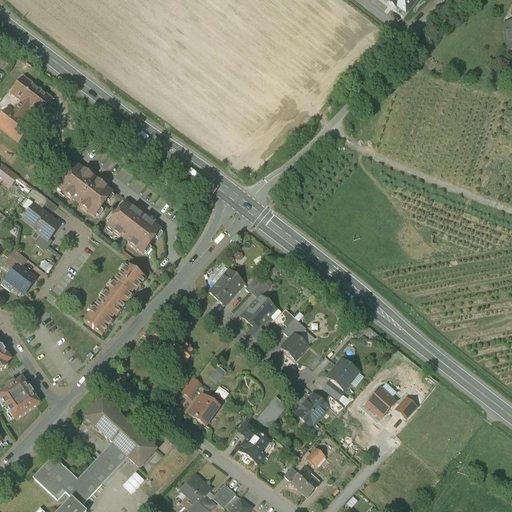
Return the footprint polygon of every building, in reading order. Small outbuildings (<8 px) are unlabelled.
[(387,0),(390,2),(395,7),(396,6),(405,14),(415,0),(387,0)] [(52,100),(23,78),(10,95),(21,104),(13,113),(22,120),(27,114),(30,116),(31,114),(38,119),(52,100)] [(13,113),(8,109),(0,119),(0,129),(18,144),(31,127),(22,120),(13,113)] [(18,179),(3,167),(0,171),(0,180),(10,188),(18,179)] [(106,189),(84,172),(83,173),(77,168),(59,190),(66,196),(65,196),(72,201),(81,208),(87,214),(88,213),(95,218),(112,195),(106,190),(106,189)] [(41,197),(32,190),(24,200),(33,207),(34,207),(41,212),(49,202),(41,197)] [(132,210),(125,205),(107,228),(114,233),(113,234),(120,239),(120,238),(130,245),(129,246),(136,251),(136,250),(143,255),(161,232),(154,227),(155,226),(132,209),(132,210)] [(41,212),(34,207),(33,207),(23,220),(36,230),(34,232),(48,243),(60,227),(41,212)] [(14,252),(5,264),(14,271),(17,267),(19,269),(26,261),(14,252)] [(19,269),(17,267),(14,271),(6,281),(13,287),(12,288),(12,289),(13,291),(18,295),(20,295),(21,295),(22,293),(24,295),(35,281),(32,279),(31,279),(26,275),(26,274),(19,269)] [(109,290),(107,292),(126,307),(146,281),(127,267),(125,269),(121,274),(113,285),(109,290)] [(228,273),(230,275),(225,280),(223,278),(210,293),(226,307),(234,298),(233,297),(237,292),(238,293),(243,287),(244,288),(245,287),(228,272),(228,273)] [(257,277),(247,289),(247,288),(246,289),(247,290),(245,291),(250,296),(251,295),(262,282),(257,277)] [(262,282),(251,295),(257,301),(260,298),(261,298),(269,289),(262,282)] [(126,307),(107,292),(105,295),(101,299),(93,310),(89,315),(83,323),(102,338),(126,307)] [(257,301),(242,318),(253,329),(257,333),(260,330),(271,317),(269,315),(274,310),(261,298),(260,298),(257,301)] [(286,329),(294,321),(285,312),(282,316),(285,319),(285,323),(282,326),(286,329)] [(286,329),(282,334),(290,341),(294,337),(298,340),(304,333),(306,331),(294,321),(286,329)] [(160,322),(145,339),(156,348),(170,332),(160,322)] [(260,330),(257,333),(253,329),(247,334),(257,343),(265,335),(260,330)] [(298,340),(294,337),(290,341),(282,350),(295,362),(307,349),(313,342),(304,333),(298,340)] [(194,354),(177,338),(165,351),(176,360),(183,367),(194,354)] [(0,345),(0,372),(8,367),(6,364),(11,361),(5,353),(2,347),(0,345)] [(176,360),(165,351),(158,359),(169,368),(176,360)] [(357,374),(342,362),(328,380),(330,382),(343,392),(357,374)] [(22,379),(14,384),(13,382),(5,388),(6,390),(0,393),(0,399),(15,421),(39,405),(33,395),(33,394),(29,388),(29,389),(22,379)] [(193,382),(183,395),(189,400),(199,386),(193,382)] [(342,394),(343,392),(330,382),(323,391),(338,402),(343,395),(342,394)] [(366,407),(381,420),(395,405),(380,391),(377,394),(376,393),(370,400),(371,401),(366,407)] [(313,397),(295,416),(310,430),(327,412),(328,411),(322,406),(313,397)] [(218,409),(202,398),(195,408),(194,408),(189,416),(195,420),(195,421),(205,428),(205,427),(203,426),(210,416),(212,418),(218,409)] [(270,430),(289,407),(278,398),(258,420),(270,430)] [(345,410),(329,398),(322,406),(328,411),(327,412),(336,419),(345,410)] [(406,421),(416,410),(406,400),(395,412),(406,421)] [(112,445),(129,427),(102,402),(85,420),(86,421),(90,425),(112,445)] [(86,421),(82,425),(86,429),(90,425),(86,421)] [(246,421),(237,433),(242,437),(241,437),(243,438),(252,425),(246,421)] [(252,425),(243,438),(247,441),(253,433),(254,434),(257,429),(252,425)] [(129,427),(112,445),(127,459),(139,470),(156,452),(129,427)] [(247,458),(261,439),(254,434),(253,433),(247,441),(239,453),(247,458)] [(261,439),(247,458),(258,467),(264,459),(260,455),(267,445),(268,445),(261,439)] [(113,459),(121,466),(127,459),(112,445),(106,452),(113,459)] [(316,451),(306,461),(315,469),(324,459),(316,451)] [(106,452),(78,481),(70,474),(58,486),(63,491),(71,500),(81,509),(103,485),(95,478),(113,459),(106,452)] [(53,458),(33,479),(55,499),(63,491),(58,486),(70,474),(53,458)] [(113,459),(95,478),(103,485),(121,466),(113,459)] [(291,470),(284,478),(289,484),(297,475),(291,470)] [(305,470),(291,485),(307,500),(319,487),(308,477),(310,475),(305,470)] [(211,491),(195,476),(180,492),(194,506),(188,511),(211,511),(214,509),(204,499),(211,491)] [(225,486),(213,499),(223,509),(234,497),(235,495),(225,486)] [(227,511),(232,511),(240,501),(234,497),(223,509),(227,511)] [(84,511),(81,509),(71,500),(59,511),(84,511)] [(250,511),(252,510),(240,501),(232,511),(250,511)]
